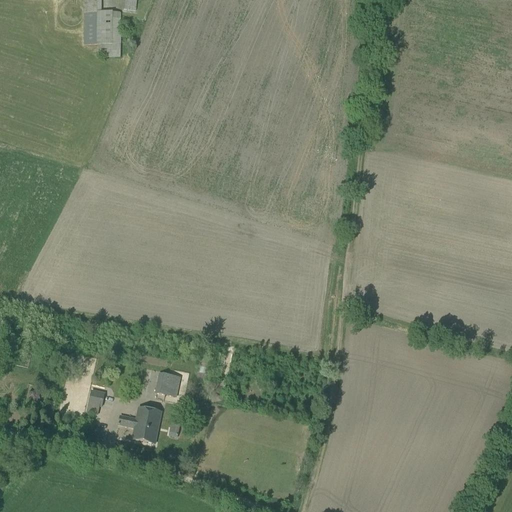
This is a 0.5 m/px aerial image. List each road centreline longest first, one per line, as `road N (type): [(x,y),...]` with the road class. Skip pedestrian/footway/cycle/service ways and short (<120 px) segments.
road 1 (track): [(302,511),(329,404),(377,0)]
road 2 (unclassified): [(268,511),(140,460),(0,433)]
